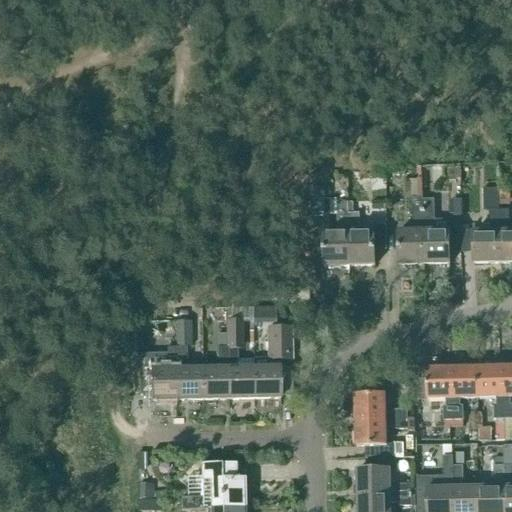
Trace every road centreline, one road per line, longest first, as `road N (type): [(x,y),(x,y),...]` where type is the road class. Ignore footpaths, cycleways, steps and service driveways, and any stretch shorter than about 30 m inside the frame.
road 1 (residential): [(311,447),(316,394),(342,355),(511,308)]
road 2 (unclassified): [(311,447),(137,446)]
